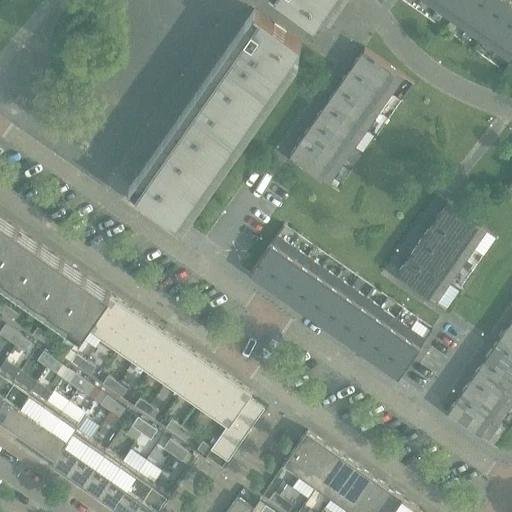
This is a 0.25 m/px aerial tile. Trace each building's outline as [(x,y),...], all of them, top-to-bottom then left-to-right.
[(282,0),(316,23),(332,0),(282,0)] [(422,0),(437,10),(444,0),(422,0)] [(466,0),(444,0),(437,10),(452,20),(466,0)] [(466,0),(452,20),(466,31),(487,0),(466,0)] [(505,0),(487,0),(466,31),(481,41),(508,2),(505,0)] [(511,27),(511,4),(508,2),(481,41),(496,51),(511,27)] [(130,189),(177,222),(302,43),(255,10),(246,23),(252,27),(144,182),(138,177),(130,189)] [(511,27),(496,51),(511,62),(511,61),(511,27)] [(353,66),(393,94),(405,76),(366,48),(353,66)] [(340,84),(380,112),(393,94),(353,66),(340,84)] [(328,102),(368,129),(380,112),(340,84),(328,102)] [(328,102),(316,119),(355,147),(368,129),(328,102)] [(303,137),(343,165),(355,147),(316,119),(303,137)] [(343,165),(303,137),(290,156),(330,183),(343,165)] [(435,220),(475,248),(488,230),(448,202),(435,220)] [(88,326),(111,293),(0,215),(0,280),(81,337),(88,326)] [(423,238),(462,266),(475,248),(435,220),(423,238)] [(250,274),(265,284),(293,245),(278,234),(250,274)] [(411,256),(450,283),(462,266),(423,238),(411,256)] [(265,284),(280,294),(308,255),(293,245),(265,284)] [(280,294),(295,305),(322,266),(308,255),(280,294)] [(450,283),(411,256),(398,274),(437,302),(450,283)] [(295,305),(310,315),(337,276),(322,266),(295,305)] [(352,286),(337,276),(310,315),(325,326),(352,286)] [(352,286),(325,326),(340,336),(367,297),(352,286)] [(88,326),(103,337),(126,303),(111,293),(88,326)] [(340,336),(355,346),(382,307),(367,297),(340,336)] [(0,305),(0,310),(6,315),(12,307),(3,301),(0,305)] [(103,337),(119,348),(142,314),(126,303),(103,337)] [(12,307),(6,315),(15,321),(20,313),(12,307)] [(382,307),(355,346),(370,357),(397,318),(382,307)] [(119,348),(134,359),(158,325),(142,314),(119,348)] [(370,357),(384,367),(412,328),(397,318),(370,357)] [(499,340),(511,349),(511,323),(499,340)] [(134,359),(150,370),(173,336),(158,325),(134,359)] [(34,334),(43,341),(49,333),(39,326),(34,334)] [(412,328),(384,367),(399,378),(427,339),(412,328)] [(7,338),(17,344),(23,335),(14,329),(7,338)] [(49,333),(43,341),(53,347),(58,340),(49,333)] [(23,335),(17,344),(26,351),(33,342),(23,335)] [(150,370),(166,380),(189,347),(173,336),(150,370)] [(511,349),(499,340),(486,358),(511,376),(511,349)] [(189,347),(166,380),(181,391),(204,358),(189,347)] [(39,360),(48,366),(55,357),(45,351),(39,360)] [(73,361),(82,368),(88,360),(78,353),(73,361)] [(55,357),(48,366),(58,373),(64,364),(55,357)] [(204,358),(181,391),(197,402),(220,369),(204,358)] [(511,376),(486,358),(474,376),(511,402),(511,376)] [(88,360),(82,368),(92,374),(97,366),(88,360)] [(0,368),(0,401),(17,378),(1,367),(0,368)] [(220,369),(197,402),(212,413),(236,380),(220,369)] [(70,382),(80,389),(86,379),(77,373),(70,382)] [(104,383),(123,396),(129,388),(110,375),(104,383)] [(461,393),(501,421),(511,405),(511,402),(474,376),(461,393)] [(0,401),(0,416),(9,422),(33,389),(17,378),(0,401)] [(86,379),(80,389),(90,395),(96,386),(86,379)] [(212,413),(229,425),(252,391),(236,380),(212,413)] [(9,422),(25,433),(48,399),(33,389),(9,422)] [(252,391),(229,425),(212,449),(229,460),(266,408),(250,397),(253,392),(252,391)] [(501,421),(461,393),(448,412),(488,440),(501,421)] [(102,404),(111,410),(118,401),(108,395),(102,404)] [(136,405),(145,412),(151,404),(141,397),(136,405)] [(25,433),(41,444),(64,411),(48,399),(25,433)] [(118,401),(111,410),(121,417),(127,408),(118,401)] [(151,404),(145,412),(155,418),(160,410),(151,404)] [(41,444),(55,454),(56,455),(76,427),(77,427),(81,422),(64,411),(41,444)] [(133,426),(143,432),(149,423),(140,417),(133,426)] [(167,427),(177,434),(182,426),(173,419),(167,427)] [(149,423),(143,432),(152,439),(159,430),(149,423)] [(182,426),(177,434),(186,440),(191,432),(182,426)] [(92,438),(77,427),(76,427),(56,455),(55,454),(52,459),(69,471),(92,438)] [(285,464),(301,475),(325,442),(308,430),(285,464)] [(69,471),(84,482),(108,449),(92,438),(69,471)] [(165,448),(174,454),(181,445),(171,439),(165,448)] [(195,447),(207,455),(212,448),(200,439),(195,447)] [(325,442),(301,475),(317,486),(340,453),(325,442)] [(181,445),(174,454),(184,461),(190,452),(181,445)] [(108,449),(84,482),(100,493),(124,460),(108,449)] [(340,453),(317,486),(333,497),(356,464),(340,453)] [(100,493),(116,504),(139,471),(124,460),(100,493)] [(333,497),(349,508),(372,475),(356,464),(333,497)] [(139,471),(116,504),(127,511),(133,511),(155,482),(139,471)] [(349,508),(353,511),(369,511),(388,486),(372,475),(349,508)] [(155,482),(133,511),(158,511),(172,493),(155,482)] [(369,511),(392,511),(403,497),(388,486),(369,511)] [(270,500),(280,506),(285,498),(276,492),(270,500)] [(227,511),(252,511),(255,509),(238,497),(227,511)] [(392,511),(416,511),(419,508),(403,497),(392,511)] [(285,498),(280,506),(288,511),(289,511),(295,505),(285,498)]
